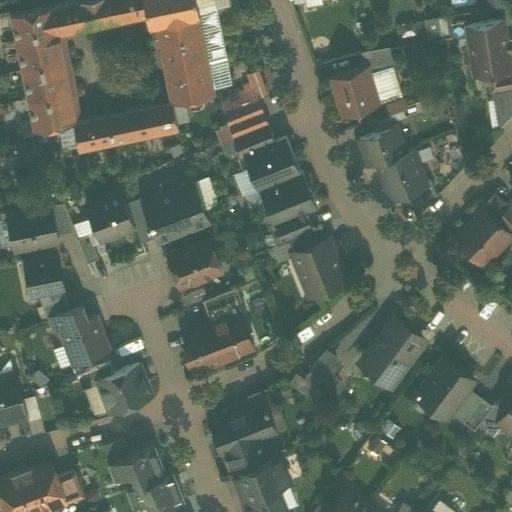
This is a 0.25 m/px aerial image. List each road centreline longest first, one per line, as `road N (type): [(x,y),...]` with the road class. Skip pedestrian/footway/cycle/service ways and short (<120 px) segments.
road 1 (residential): [(274,0),(338,172),(399,263)]
road 2 (residential): [(399,263),(279,359),(182,403)]
road 3 (residential): [(182,403),(0,448)]
road 4 (residential): [(399,263),(511,131)]
road 5 (residential): [(399,263),(511,348)]
road 6 (residential): [(139,287),(182,403)]
